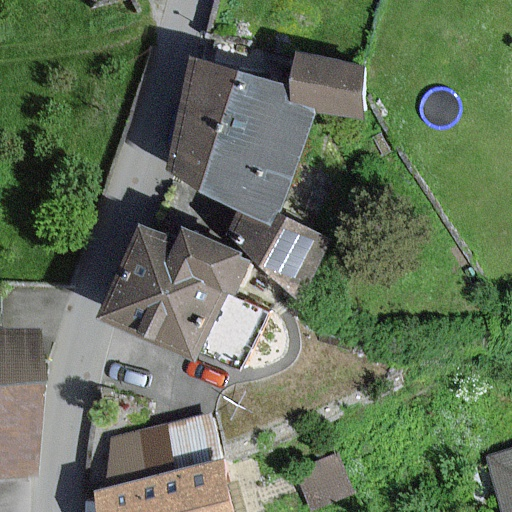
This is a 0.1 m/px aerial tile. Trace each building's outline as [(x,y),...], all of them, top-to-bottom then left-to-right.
[(291,88),(289,104),(316,108),(355,113),(361,69),(295,61),(291,88)] [(244,204),(274,218),(316,108),(289,104),(291,88),(194,63),(173,171),(244,204)] [(322,240),(274,218),(244,204),(231,233),(299,290),(322,240)] [(234,294),(249,259),(182,232),(179,241),(140,225),(104,313),(198,351),(224,290),(234,294)] [(0,482),(33,482),(31,331),(0,331),(0,482)] [(224,448),(216,415),(113,438),(121,474),(110,477),(118,511),(246,511),(231,447),(224,448)] [(511,451),(498,456),(511,501),(511,451)] [(355,489),(340,455),(302,471),(317,506),(355,489)]
